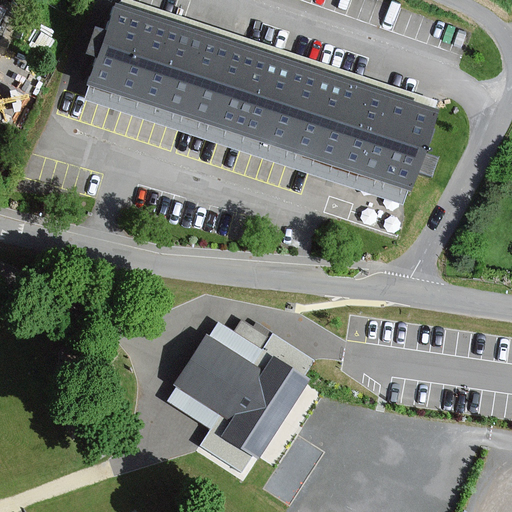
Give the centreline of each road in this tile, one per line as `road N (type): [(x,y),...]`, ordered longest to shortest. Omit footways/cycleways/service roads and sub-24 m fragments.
road 1 (residential): [(0,229),(221,275),(403,295)]
road 2 (residential): [(511,80),(403,295)]
